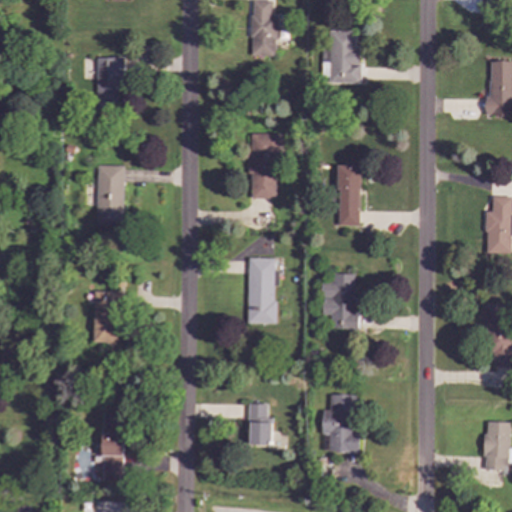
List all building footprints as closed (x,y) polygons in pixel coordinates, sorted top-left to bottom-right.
[(276,16),(271,16),(271,0),(251,0),(249,56),(275,57),(276,16)] [(354,30),(329,30),(329,83),(358,83),(359,45),(353,45),(354,30)] [(96,57),(95,113),(116,114),(117,80),(123,80),(123,58),(96,57)] [(511,61),(490,61),(489,97),(484,96),(484,115),(511,116),(511,61)] [(248,198),(274,198),(274,156),(281,156),(281,134),(249,134),(249,153),(248,153),(248,198)] [(336,226),(358,226),(359,166),(337,165),(336,226)] [(95,225),(121,226),(122,166),(96,166),(95,225)] [(510,197),(491,196),(491,211),(485,211),(484,253),(509,253),(510,197)] [(246,324),(273,324),(274,286),(276,286),(277,270),(273,270),(273,258),(247,258),(246,324)] [(329,329),(358,330),(359,312),(353,312),(353,274),(331,274),(331,282),(321,281),(320,315),(330,315),(329,329)] [(117,292),(92,292),(92,344),(120,344),(120,327),(117,327),(117,292)] [(485,367),(509,367),(510,305),(487,305),(485,367)] [(358,453),(358,433),(352,432),(352,395),(329,395),(328,411),(321,411),(320,434),(328,434),(328,452),(358,453)] [(271,418),(266,418),(266,404),(247,404),(246,445),(270,445),(271,418)] [(101,480),(121,480),(122,413),(102,413),(101,480)] [(511,449),(507,449),(508,422),(484,422),(482,470),(506,471),(506,463),(511,463),(511,449)]
